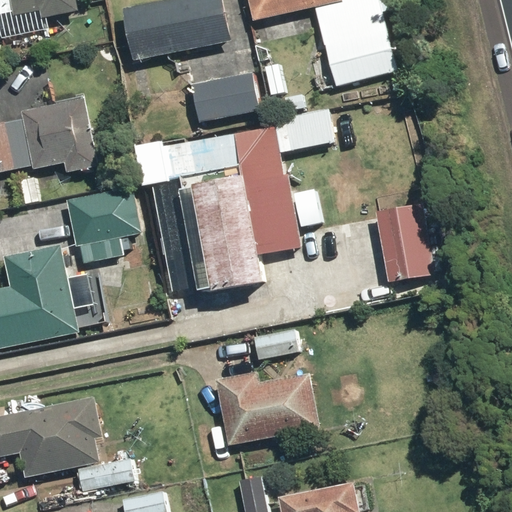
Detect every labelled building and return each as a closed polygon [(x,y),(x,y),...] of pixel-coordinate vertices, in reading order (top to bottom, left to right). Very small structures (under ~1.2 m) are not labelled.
[(18,21),(40,16),(44,16),(43,33),(44,36),(65,32),(62,18),(84,13),(80,0),(0,0),(0,38),(7,37),(4,24),(3,19),(17,16),(18,21)] [(138,68),(155,64),(154,60),(235,41),(225,0),(181,0),(125,13),(138,68)] [(248,0),(254,24),(259,22),(265,45),(297,38),(293,19),(317,13),(335,91),(401,75),(382,0),(248,0)] [(196,84),(201,121),(263,113),(258,75),(196,84)] [(106,171),(101,137),(96,138),(89,97),(57,102),(58,107),(27,112),(28,120),(0,124),(0,181),(2,181),(1,176),(68,165),(70,176),(106,171)] [(289,119),(291,126),(166,148),(172,182),(184,180),(187,192),(205,299),(269,288),(264,260),(305,253),(292,178),(289,179),(285,157),(288,156),(336,148),(334,136),(330,112),(289,119)] [(70,203),(79,251),(82,251),(85,269),(131,261),(120,195),(70,203)] [(429,207),(382,215),(394,287),(441,278),(429,207)] [(0,353),(84,336),(80,313),(98,309),(92,278),(73,282),(66,249),(9,261),(15,288),(0,291),(0,353)] [(303,356),(301,346),(308,344),(305,330),(298,331),(256,339),(261,364),(303,356)] [(266,384),(264,374),(220,383),(233,449),(324,431),(314,376),(266,384)] [(0,461),(25,457),(29,479),(110,463),(98,400),(0,419),(0,461)] [(82,473),(85,492),(143,483),(139,462),(82,473)] [(272,511),(268,479),(244,483),(248,511),(272,511)] [(365,511),(360,485),(274,502),(274,511),(365,511)] [(171,511),(169,493),(123,503),(126,511),(171,511)]
